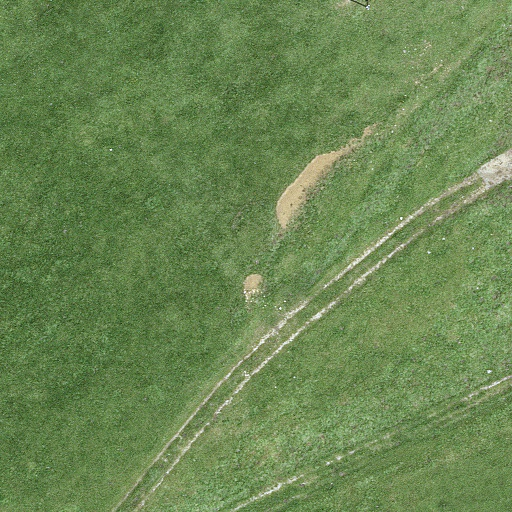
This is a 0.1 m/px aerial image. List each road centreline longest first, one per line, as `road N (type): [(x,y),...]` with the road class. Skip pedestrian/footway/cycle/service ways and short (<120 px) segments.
road 1 (track): [(129,511),(212,408),(300,321),(412,230),(511,167)]
road 2 (track): [(258,511),(511,391)]
